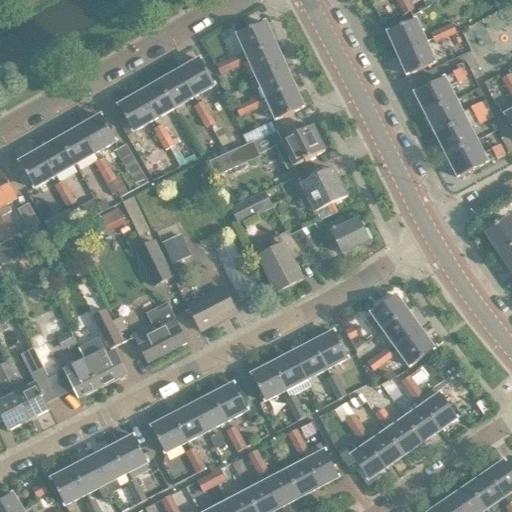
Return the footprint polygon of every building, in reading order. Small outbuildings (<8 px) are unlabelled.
[(404,15),(411,11),(413,10),(407,0),(405,0),(398,4),(404,15)] [(388,32),(397,54),(425,41),(415,20),(388,32)] [(247,56),(274,43),(265,22),(237,35),(247,56)] [(443,39),(454,34),(450,25),(439,30),(443,39)] [(433,44),(443,39),(439,30),(428,34),(433,44)] [(425,41),(397,54),(407,75),(435,63),(425,41)] [(284,65),(274,43),(247,56),(256,77),(284,65)] [(230,69),(241,64),(237,55),(226,60),(230,69)] [(179,70),(194,97),(214,85),(199,59),(179,70)] [(220,74),(230,69),(226,60),(215,65),(220,74)] [(294,86),(284,65),(256,77),(266,99),(294,86)] [(425,114),(455,99),(449,87),(457,82),(457,83),(466,79),(461,68),(452,72),(453,74),(444,78),(415,93),(425,114)] [(159,82),(174,109),(194,97),(179,70),(159,82)] [(507,89),(511,86),(511,78),(510,74),(501,79),(507,89)] [(174,109),(159,82),(138,94),(153,120),(174,109)] [(303,108),(294,86),(266,99),(259,102),(261,106),(260,107),(263,112),(270,109),(275,120),(303,108)] [(153,120),(138,94),(118,105),(133,132),(153,120)] [(260,107),(261,106),(259,102),(256,97),(245,102),(250,111),(260,107)] [(462,114),(455,99),(425,114),(436,135),(485,110),(481,103),(470,108),(471,109),(462,114)] [(199,117),(208,112),(202,101),(193,107),(199,117)] [(239,116),(250,111),(245,102),(234,107),(239,116)] [(489,120),(485,110),(436,135),(447,156),(476,142),(470,128),(478,124),(479,125),(489,120)] [(205,127),(214,122),(208,112),(199,117),(205,127)] [(80,127),(95,153),(116,142),(100,115),(80,127)] [(159,140),(168,135),(162,124),(153,130),(159,140)] [(304,162),(309,160),(309,158),(324,151),(312,126),(281,141),(274,144),(275,146),(286,169),(304,161),(304,162)] [(60,139),(75,165),(95,153),(80,127),(60,139)] [(165,150),(174,145),(168,135),(159,140),(165,150)] [(60,139),(39,150),(54,177),(75,165),(60,139)] [(246,145),(209,162),(216,177),(259,156),(258,154),(252,142),(246,145)] [(458,178),(487,163),(487,162),(495,158),(496,159),(505,155),(498,143),(490,147),(490,148),(482,153),(476,142),(447,156),(458,178)] [(136,188),(147,182),(126,144),(114,150),(136,188)] [(39,150),(19,162),(34,188),(27,192),(36,208),(43,204),(39,196),(52,189),(47,181),(54,177),(39,150)] [(100,173),(109,168),(103,158),(94,163),(100,173)] [(298,176),(293,166),(286,169),(287,172),(282,175),(285,182),(298,176)] [(115,179),(109,168),(100,173),(106,184),(111,181),(117,191),(120,197),(126,194),(117,178),(115,179)] [(333,169),(301,185),(314,212),(346,196),(333,169)] [(0,216),(4,214),(4,215),(10,211),(6,204),(17,198),(1,172),(0,172),(0,216)] [(60,196),(69,191),(63,181),(54,186),(60,196)] [(111,194),(117,191),(111,181),(106,184),(111,194)] [(66,207),(75,202),(69,191),(60,196),(66,207)] [(238,224),(271,207),(263,191),(229,209),(238,224)] [(81,223),(101,212),(93,198),(73,210),(81,223)] [(104,199),(96,203),(101,212),(108,207),(104,199)] [(27,231),(40,224),(28,203),(15,210),(27,231)] [(99,216),(105,232),(127,224),(121,208),(99,216)] [(10,225),(4,215),(4,214),(0,216),(0,227),(2,230),(10,225)] [(329,245),(336,242),(342,254),(368,241),(358,219),(346,224),(342,216),(322,225),(327,234),(324,235),(329,245)] [(511,222),(508,217),(498,224),(498,223),(494,226),(495,227),(485,233),(499,254),(511,245),(511,222)] [(176,275),(178,274),(194,267),(174,223),(156,232),(176,275)] [(7,240),(12,238),(16,235),(10,225),(2,230),(7,240)] [(303,255),(314,248),(301,230),(290,235),(302,254),(303,255)] [(291,259),(302,254),(290,235),(287,231),(269,241),(273,249),(258,257),(277,293),(302,280),(291,259)] [(21,254),(12,238),(7,240),(0,243),(0,263),(1,265),(21,254)] [(154,286),(172,277),(152,238),(134,247),(154,286)] [(238,301),(255,293),(232,242),(215,250),(238,301)] [(511,245),(499,254),(511,272),(511,245)] [(188,306),(200,331),(236,313),(223,288),(188,306)] [(382,329),(383,331),(408,313),(395,295),(370,313),(372,315),(365,320),(375,334),(382,329)] [(149,322),(131,331),(145,359),(184,340),(164,300),(143,311),(149,322)] [(109,349),(121,343),(105,311),(92,317),(109,349)] [(421,331),(408,313),(383,331),(396,349),(421,331)] [(67,331),(62,321),(46,330),(51,339),(67,331)] [(349,340),(360,334),(355,325),(344,331),(349,340)] [(336,331),(315,342),(329,369),(350,358),(336,331)] [(434,349),(421,331),(396,349),(409,367),(434,349)] [(57,338),(62,350),(75,343),(69,332),(57,338)] [(365,345),(360,334),(349,340),(355,352),(365,345)] [(84,360),(98,388),(126,373),(114,350),(106,355),(98,339),(78,349),(84,360)] [(34,348),(33,348),(45,373),(48,379),(60,372),(45,342),(34,348)] [(315,342),(294,352),(308,379),(329,369),(315,342)] [(33,380),(45,373),(33,348),(20,354),(33,380)] [(382,364),(392,357),(386,349),(376,356),(382,364)] [(294,352),(274,363),(288,390),(308,379),(294,352)] [(372,371),(382,364),(376,356),(366,363),(372,371)] [(84,360),(64,370),(79,398),(98,388),(84,360)] [(433,387),(444,380),(429,360),(419,368),(433,387)] [(0,378),(11,373),(6,362),(0,365),(0,378)] [(288,390),(274,363),(253,374),(267,401),(288,390)] [(28,420),(11,387),(17,384),(11,373),(0,378),(0,381),(4,390),(1,392),(5,399),(0,401),(0,421),(2,421),(7,431),(28,420)] [(333,389),(342,384),(337,374),(328,378),(333,389)] [(407,392),(415,386),(409,376),(400,382),(407,392)] [(21,382),(17,384),(11,387),(28,420),(49,410),(35,383),(25,389),(21,382)] [(234,384),(213,395),(227,422),(248,411),(234,384)] [(339,399),(348,395),(342,384),(333,389),(339,399)] [(422,395),(415,386),(407,392),(414,401),(418,398),(423,405),(422,406),(439,431),(457,418),(440,394),(437,396),(432,388),(422,395)] [(449,388),(440,394),(449,406),(458,400),(449,388)] [(213,395),(192,406),(206,433),(227,422),(213,395)] [(292,410),(301,405),(296,395),(287,400),(292,410)] [(351,430),(360,425),(345,403),(340,407),(348,418),(345,421),(351,430)] [(298,421),(307,416),(301,405),(292,410),(298,421)] [(192,406),(172,416),(186,443),(206,433),(192,406)] [(421,443),(439,431),(422,406),(404,419),(421,443)] [(254,409),(246,413),(252,423),(259,419),(254,409)] [(386,432),(386,431),(403,455),(421,443),(404,419),(394,426),(382,409),(374,414),(386,432)] [(172,416),(151,427),(165,454),(186,443),(172,416)] [(358,440),(366,434),(360,425),(351,430),(358,440)] [(235,427),(226,431),(232,442),(241,437),(235,427)] [(292,444),(301,440),(295,429),(287,434),(292,444)] [(385,468),(403,455),(386,431),(386,432),(369,443),(385,468)] [(133,436),(113,447),(127,474),(147,463),(133,436)] [(241,437),(232,442),(237,452),(246,448),(241,437)] [(318,487),(338,477),(324,451),(317,455),(314,450),(307,449),(306,450),(301,440),(292,444),(297,455),(301,453),(306,461),(305,461),(318,487)] [(385,468),(369,443),(351,456),(368,480),(385,468)] [(113,447),(92,458),(111,493),(120,489),(115,480),(127,474),(113,447)] [(193,462),(202,457),(196,447),(187,452),(193,462)] [(252,465),(261,461),(256,450),(247,455),(252,465)] [(149,451),(143,454),(147,461),(153,458),(149,451)] [(198,473),(207,468),(202,457),(193,462),(198,473)] [(92,458),(71,469),(85,496),(98,489),(104,502),(113,497),(111,493),(92,458)] [(258,476),(267,471),(261,461),(252,465),(258,476)] [(318,487),(305,461),(285,472),(299,498),(318,487)] [(507,511),(511,511),(511,472),(504,461),(486,474),(503,498),(508,506),(505,508),(507,511)] [(211,473),(220,469),(224,467),(222,463),(214,468),(212,464),(208,466),(211,473)] [(71,469),(51,479),(65,506),(85,496),(71,469)] [(216,484),(225,480),(220,469),(211,473),(211,474),(216,484)] [(285,472),(265,482),(279,508),(299,498),(285,472)] [(485,510),(503,498),(486,474),(468,486),(485,510)] [(202,492),(211,487),(206,477),(197,481),(202,492)] [(135,479),(126,483),(131,494),(140,489),(135,479)] [(265,482),(245,492),(255,511),(271,511),(279,508),(265,482)] [(36,498),(47,492),(43,483),(32,489),(36,498)] [(468,486),(450,498),(459,511),(482,511),(485,510),(468,486)] [(140,489),(131,494),(137,504),(146,500),(140,489)] [(226,502),(220,505),(224,511),(255,511),(245,492),(226,502)] [(0,501),(0,511),(23,511),(12,494),(0,501)] [(166,510),(175,506),(169,495),(160,500),(166,510)] [(459,511),(450,498),(432,511),(459,511)] [(94,500),(85,505),(88,511),(96,511),(99,511),(94,500)]
